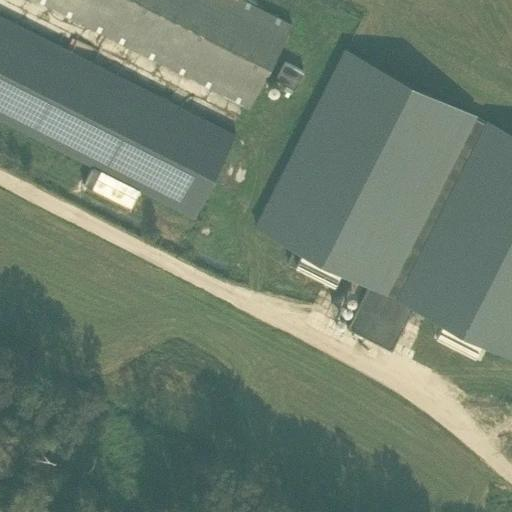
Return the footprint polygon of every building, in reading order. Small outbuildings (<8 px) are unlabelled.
[(291,23),(245,0),(41,0),(250,105),(291,23)] [(0,117),(195,215),(236,133),(0,14),(0,117)] [(257,226),(511,355),(511,134),(346,50),(257,226)] [(275,77),(294,87),(303,70),(284,60),(275,77)] [(390,339),(405,305),(362,286),(347,320),(390,339)]
